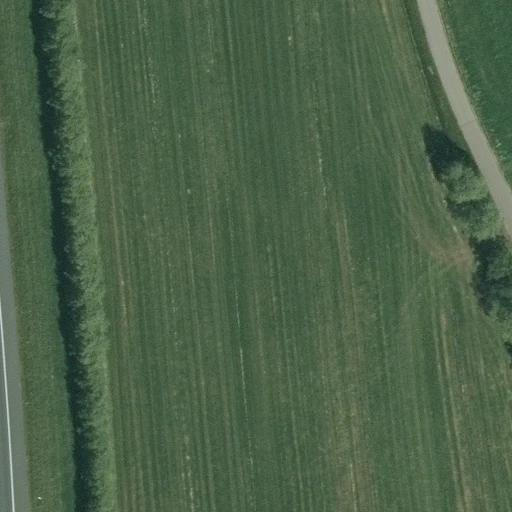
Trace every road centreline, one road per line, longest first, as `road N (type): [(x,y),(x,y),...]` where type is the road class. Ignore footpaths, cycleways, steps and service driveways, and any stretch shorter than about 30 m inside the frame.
road 1 (unclassified): [(511,224),(454,98),(422,0)]
road 2 (motorway): [(13,511),(0,334)]
